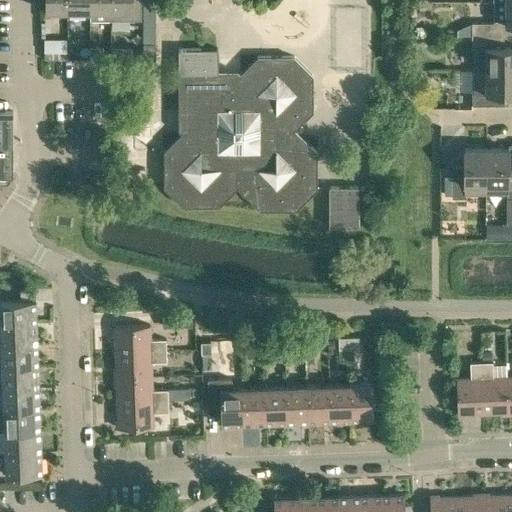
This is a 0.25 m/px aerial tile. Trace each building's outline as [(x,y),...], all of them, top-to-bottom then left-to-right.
[(44,0),(45,11),(67,11),(67,0),(44,0)] [(67,0),(67,11),(89,11),(88,0),(67,0)] [(88,0),(89,11),(90,11),(90,19),(110,19),(110,0),(88,0)] [(110,0),(110,19),(132,19),(132,0),(110,0)] [(472,22),(472,34),(504,34),(504,22),(505,22),(505,23),(511,23),(511,1),(493,1),(493,22),(472,22)] [(504,34),(472,34),(472,49),(485,49),(485,69),(511,68),(511,46),(504,47),(504,34)] [(44,51),(66,51),(66,39),(44,39),(44,51)] [(155,60),(155,44),(143,44),(143,60),(155,60)] [(178,48),(178,74),(178,109),(183,109),(183,122),(187,126),(187,130),(182,130),(163,149),(163,186),(182,205),(219,205),(238,186),(237,169),(257,169),(278,169),(278,148),(278,129),(294,129),(313,110),(313,74),(294,55),(258,55),(239,73),(239,78),(235,78),(231,74),(218,74),(218,48),(178,48)] [(471,90),(471,103),(471,104),(481,104),(481,103),(503,103),(503,91),(511,90),(511,68),(485,69),(485,90),(471,90)] [(0,175),(4,176),(6,176),(7,175),(8,175),(9,173),(9,171),(12,171),(12,110),(0,110),(0,175)] [(257,169),(237,169),(238,186),(257,207),(293,207),(317,186),(316,150),(294,129),(278,129),(278,148),(298,167),(275,187),(257,169)] [(464,147),(464,165),(452,165),(452,197),(465,197),(465,183),(486,183),(486,147),(464,147)] [(508,147),(486,147),(486,183),(507,183),(507,197),(507,222),(511,221),(511,165),(508,165),(508,147)] [(329,185),(330,225),(359,224),(359,185),(329,185)] [(0,300),(0,322),(36,321),(35,299),(0,300)] [(162,312),(163,327),(193,326),(192,311),(162,312)] [(36,321),(0,322),(0,326),(1,344),(36,343),(36,321)] [(114,325),(115,350),(166,349),(166,338),(150,338),(149,324),(114,325)] [(358,335),(348,336),(348,348),(359,347),(358,335)] [(348,348),(348,336),(338,336),(338,348),(348,348)] [(305,349),(305,337),(295,338),(295,349),(305,349)] [(315,337),(305,337),(305,349),(316,349),(315,337)] [(272,338),(262,339),(262,351),(272,350),(272,338)] [(262,351),(262,339),(252,339),(252,351),(262,351)] [(211,353),(211,341),(200,341),(201,353),(211,353)] [(36,343),(1,344),(1,366),(37,364),(36,343)] [(166,349),(115,350),(116,376),(151,375),(151,361),(167,360),(166,349)] [(486,361),(493,360),(492,351),(482,351),(482,361),(486,361)] [(486,361),(481,361),(482,412),(508,411),(507,375),(493,376),(493,360),(486,361)] [(470,361),(470,376),(456,377),(457,413),(482,412),(481,361),(470,361)] [(37,364),(1,366),(2,387),(38,386),(37,364)] [(151,375),(116,376),(116,401),(168,400),(167,388),(152,388),(151,375)] [(372,382),(350,383),(351,419),(373,418),(372,382)] [(350,383),(328,384),(329,419),(351,419),(350,383)] [(306,384),(285,385),(286,421),(308,420),(306,384)] [(328,384),(306,384),(308,420),(329,419),(328,384)] [(285,385),(263,386),(264,422),(286,421),(285,385)] [(38,386),(2,387),(3,409),(39,408),(38,386)] [(263,386),(242,387),(243,422),(264,422),(263,386)] [(243,422),(242,387),(219,388),(221,423),(243,422)] [(168,400),(116,401),(117,427),(153,426),(152,411),(168,410),(168,400)] [(39,408),(3,409),(4,430),(39,429),(39,408)] [(39,429),(4,430),(5,452),(40,451),(39,429)] [(40,451),(5,452),(5,474),(41,473),(40,451)] [(404,511),(404,493),(382,494),(382,511),(404,511)] [(506,511),(506,493),(480,494),(480,511),(506,511)] [(360,511),(360,494),(338,495),(339,511),(360,511)] [(382,511),(382,494),(360,494),(360,511),(382,511)] [(480,511),(480,494),(455,495),(455,511),(480,511)] [(339,511),(338,495),(317,496),(317,511),(339,511)] [(455,511),(455,495),(429,496),(429,511),(455,511)] [(317,511),(317,496),(295,497),(295,511),(317,511)] [(295,511),(295,497),(273,498),(273,511),(295,511)]
